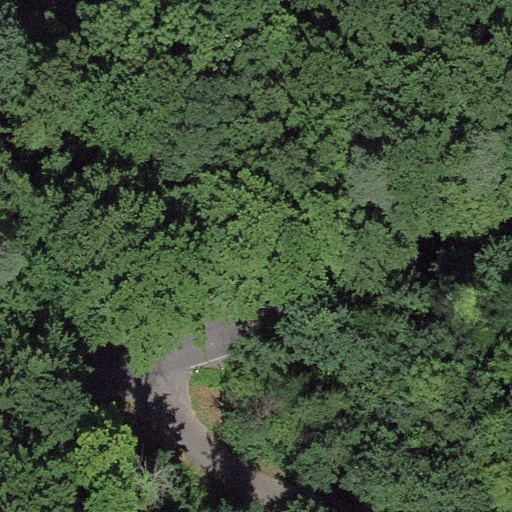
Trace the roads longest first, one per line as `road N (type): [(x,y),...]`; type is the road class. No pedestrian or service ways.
road 1 (track): [(0,90),(34,94),(68,140),(131,353),(214,465),(303,511)]
road 2 (tertiary): [(511,224),(0,398)]
road 3 (track): [(173,0),(0,217)]
